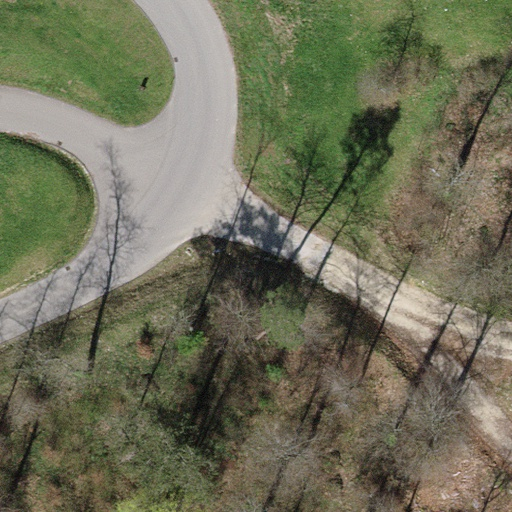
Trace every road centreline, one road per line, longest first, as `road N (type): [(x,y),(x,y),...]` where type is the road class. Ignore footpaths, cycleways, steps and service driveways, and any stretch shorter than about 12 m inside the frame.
road 1 (track): [(168,197),(372,288),(511,437)]
road 2 (track): [(372,288),(511,344)]
